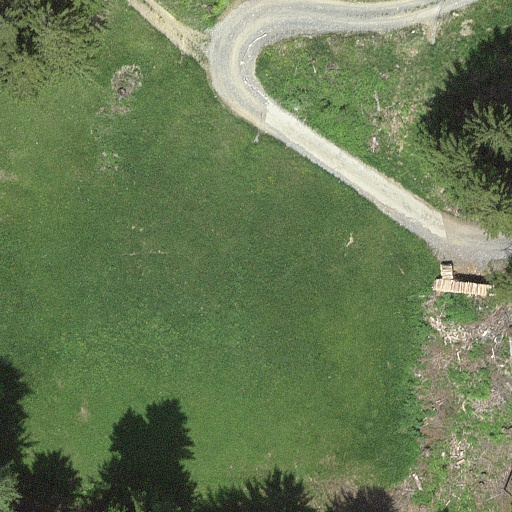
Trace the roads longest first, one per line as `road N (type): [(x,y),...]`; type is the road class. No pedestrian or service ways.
road 1 (track): [(511,246),(469,243),(268,114),(235,70)]
road 2 (track): [(235,70),(245,29),(283,13),(375,17),(446,0)]
